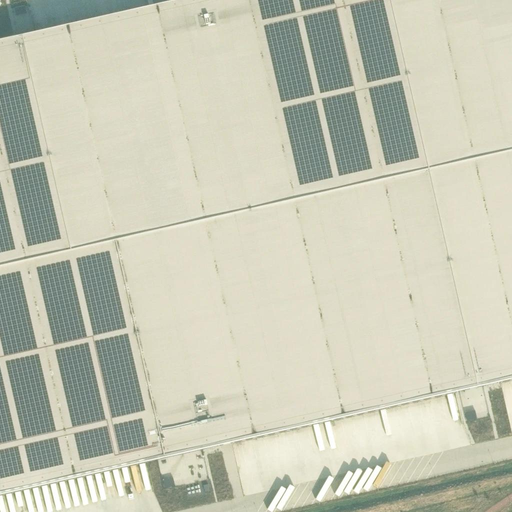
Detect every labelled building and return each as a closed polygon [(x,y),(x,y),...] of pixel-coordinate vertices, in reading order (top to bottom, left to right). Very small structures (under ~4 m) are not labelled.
[(192,0),(23,38),(72,254),(116,244),(429,173),(389,0),(192,0)] [(511,0),(389,0),(429,173),(511,153),(511,0)] [(24,5),(14,7),(17,15),(26,13),(24,5)] [(0,270),(72,254),(23,38),(0,43),(0,270)] [(511,153),(429,173),(478,388),(511,380),(511,153)] [(478,388),(429,173),(116,244),(165,459),(478,388)] [(0,496),(165,459),(116,244),(72,254),(0,270),(0,496)]
